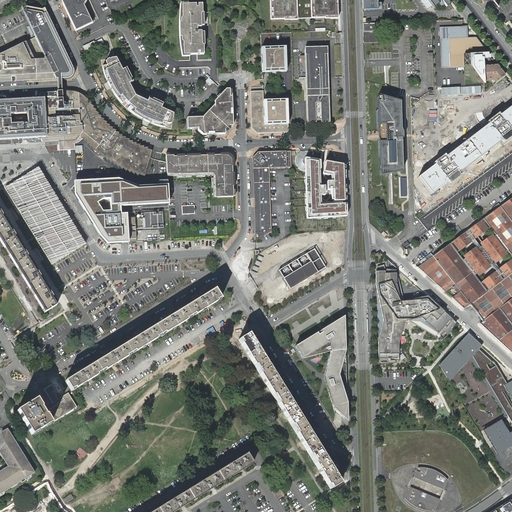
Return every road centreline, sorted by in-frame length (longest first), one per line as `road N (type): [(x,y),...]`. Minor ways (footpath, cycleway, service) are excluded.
road 1 (residential): [(0,158),(40,159),(103,258),(209,252),(220,260)]
road 2 (residential): [(377,511),(368,273)]
road 3 (residential): [(366,236),(357,0)]
road 4 (residential): [(227,271),(39,379)]
road 5 (residential): [(373,236),(511,363)]
road 6 (residential): [(350,275),(356,457)]
road 7 (residential): [(242,143),(150,139),(114,117),(91,83)]
road 8 (residential): [(262,327),(333,442),(356,457)]
road 9 (residential): [(344,0),(348,139)]
road 10 (residential): [(348,139),(350,275)]
road 11 (residential): [(242,143),(245,228),(220,260)]
